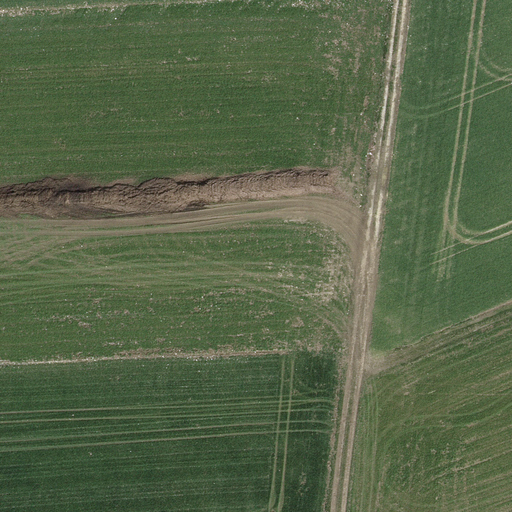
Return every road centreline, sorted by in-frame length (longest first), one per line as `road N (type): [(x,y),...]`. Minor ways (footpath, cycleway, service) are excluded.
road 1 (track): [(358,357),(405,0)]
road 2 (track): [(358,357),(511,296)]
road 3 (track): [(339,511),(358,357)]
